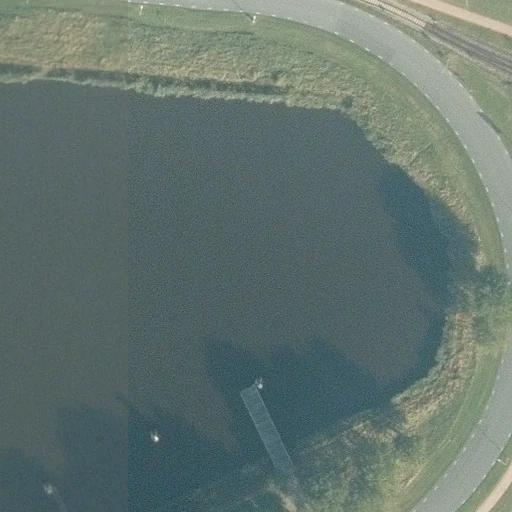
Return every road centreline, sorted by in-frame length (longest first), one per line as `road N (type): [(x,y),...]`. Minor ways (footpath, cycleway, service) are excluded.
road 1 (tertiary): [(511,225),(469,126),(407,56),(355,26),(268,0)]
road 2 (tertiary): [(429,511),(469,467),(511,376)]
